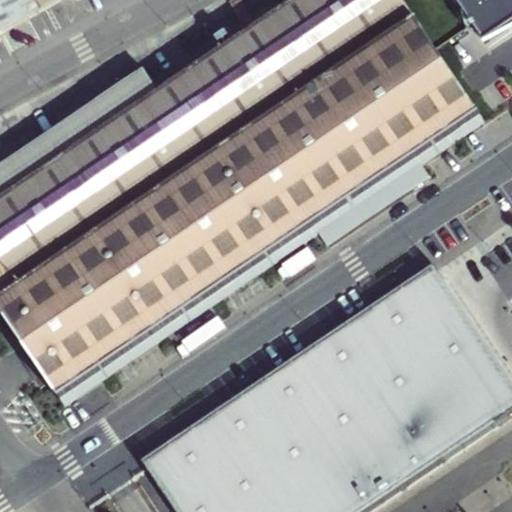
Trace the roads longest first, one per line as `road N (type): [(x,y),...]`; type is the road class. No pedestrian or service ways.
road 1 (residential): [(511,161),(32,482)]
road 2 (residential): [(0,89),(169,0)]
